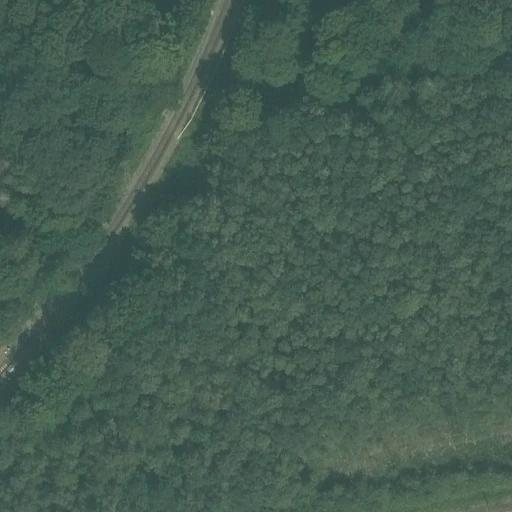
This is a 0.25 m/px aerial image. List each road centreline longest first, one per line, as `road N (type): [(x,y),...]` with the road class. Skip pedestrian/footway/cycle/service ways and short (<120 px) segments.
road 1 (track): [(236,97),(511,55)]
road 2 (track): [(0,136),(125,114)]
